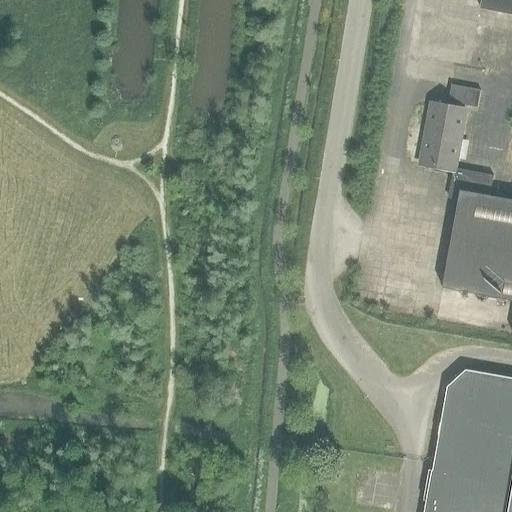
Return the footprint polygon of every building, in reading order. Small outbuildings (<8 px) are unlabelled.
[(511,0),(482,0),(481,10),(511,15),(511,0)] [(477,109),(480,91),(452,86),(449,104),(477,109)] [(455,169),(465,111),(433,105),(422,165),(454,171),(455,169)] [(511,200),(490,196),(494,176),(455,169),(454,171),(449,196),(460,198),(444,289),(511,301),(511,200)] [(434,472),(432,471),(424,511),(511,511),(511,380),(467,372),(449,388),(434,472)] [(362,487),(376,487),(376,469),(363,469),(362,487)]
